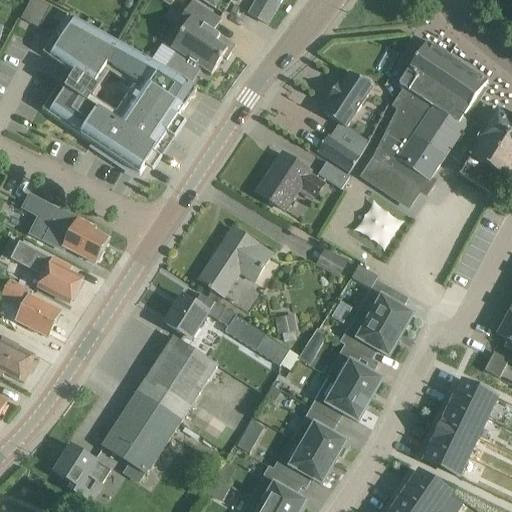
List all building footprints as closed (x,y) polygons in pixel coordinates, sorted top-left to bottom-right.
[(31,0),(21,20),(39,29),(51,7),(36,0),(31,0)] [(256,0),(248,14),(268,26),(282,0),(256,0)] [(222,21),(192,2),(184,15),(191,19),(171,49),(177,53),(166,69),(172,73),(191,84),(192,83),(191,82),(200,68),(212,76),(223,58),(227,61),(231,54),(216,44),(214,33),(222,21)] [(44,53),(43,54),(75,75),(66,89),(60,84),(42,111),(140,176),(199,89),(191,84),(172,73),(166,69),(153,62),(123,46),(68,16),(68,17),(75,21),(50,57),(44,53)] [(488,83),(428,43),(414,63),(399,85),(404,88),(389,111),(394,114),(373,158),(420,189),(418,193),(426,199),(435,185),(431,182),(465,128),(469,131),(475,123),(468,119),(487,91),(484,89),(488,83)] [(332,101),(323,114),(346,130),(373,89),(371,88),(370,85),(368,82),(366,81),(363,80),(360,81),(350,74),(341,87),(338,85),(329,99),(332,101)] [(511,119),(511,120),(499,111),(480,140),(481,141),(460,176),(498,199),(511,177),(511,119)] [(349,174),(360,158),(328,137),(318,153),(349,174)] [(310,173),(300,166),(283,155),(271,175),(273,176),(260,195),(258,194),(258,195),(285,212),(300,188),(316,198),(325,186),(309,175),(310,173)] [(342,190),(350,176),(327,163),(319,177),(342,190)] [(65,249),(95,264),(97,261),(99,262),(104,251),(102,250),(108,240),(93,232),(95,229),(79,220),(78,221),(60,211),(60,212),(30,196),(22,211),(52,226),(45,242),(64,252),(65,249)] [(258,247),(253,243),(236,232),(222,254),(219,252),(200,282),(210,289),(208,291),(212,293),(213,291),(223,298),(240,274),(255,283),(272,257),(258,247)] [(53,262),(35,253),(19,245),(12,260),(45,277),(39,289),(70,305),(83,280),(68,273),(70,269),(53,261),(53,262)] [(319,268),(342,273),(346,256),(323,251),(319,268)] [(371,294),(360,313),(401,337),(413,316),(403,310),(409,300),(376,281),(370,293),(371,294)] [(61,314),(29,298),(29,297),(31,292),(10,282),(2,299),(22,309),(16,323),(30,329),(48,338),(61,314)] [(201,309),(200,308),(183,298),(166,325),(183,336),(192,341),(209,316),(229,328),(226,333),(280,368),(290,352),(208,299),(201,309)] [(511,311),(499,337),(511,344),(511,311)] [(346,333),(340,343),(347,347),(371,361),(371,360),(377,351),(389,358),(401,337),(360,313),(348,334),(346,333)] [(317,330),(306,349),(315,354),(326,335),(317,330)] [(19,348),(3,339),(0,344),(0,376),(3,378),(4,374),(19,382),(31,358),(17,351),(19,348)] [(218,368),(190,350),(173,339),(137,394),(182,423),(218,368)] [(347,347),(329,378),(370,402),(382,381),(372,375),(378,364),(371,360),(371,361),(347,347)] [(300,358),(298,361),(310,367),(316,355),(305,349),(300,358)] [(491,361),(484,373),(499,381),(509,362),(508,361),(494,354),(491,361)] [(329,378),(311,409),(337,424),(343,414),(358,423),(370,402),(329,378)] [(453,403),(488,420),(498,399),(463,383),(453,403)] [(147,476),(182,423),(137,394),(103,448),(147,476)] [(479,439),(488,420),(453,403),(444,423),(479,439)] [(311,409),(293,441),(304,447),(334,465),(346,444),(331,435),(337,424),(311,409)] [(198,410),(188,431),(230,451),(240,430),(198,410)] [(435,442),(470,459),(479,439),(444,423),(435,442)] [(243,436),(237,447),(250,455),(256,443),(243,436)] [(292,440),(274,471),(301,487),(307,490),(313,480),(322,485),(334,465),(304,447),(293,441),(292,440)] [(460,478),(470,459),(435,442),(425,462),(460,478)] [(111,472),(72,447),(55,474),(79,489),(76,494),(91,504),(94,499),(93,498),(111,472)] [(271,469),(253,501),(272,511),(301,511),(306,504),(295,497),(301,487),(274,471),(271,469)] [(436,511),(439,511),(452,495),(420,473),(407,492),(436,511)] [(395,509),(398,511),(436,511),(407,492),(395,509)] [(272,511),(253,501),(245,511),(272,511)]
